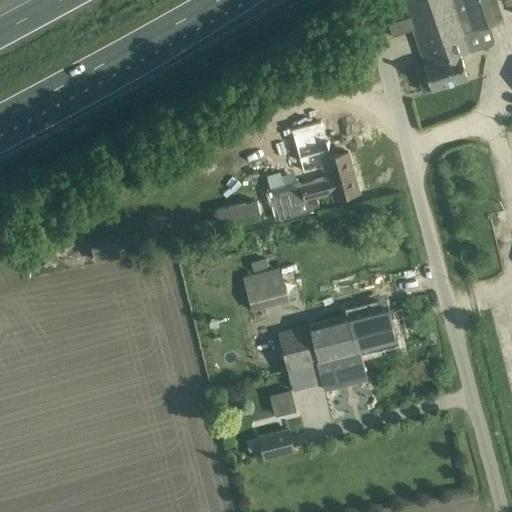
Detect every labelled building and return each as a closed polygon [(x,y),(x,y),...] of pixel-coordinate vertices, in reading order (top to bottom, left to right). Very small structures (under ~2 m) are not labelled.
[(502,20),(495,0),(403,0),(425,64),(416,67),(424,92),(468,77),(461,55),(472,51),(466,32),(478,29),(484,48),(491,45),(494,40),(489,25),(502,20)] [(222,119),(222,133),(219,133),(220,169),(230,168),(229,145),(259,141),(255,115),(222,119)] [(335,199),(340,198),(359,192),(348,151),(322,159),(327,177),(272,193),(272,191),(266,193),(269,205),(270,205),(274,220),(279,218),(292,215),(320,207),(317,197),(333,193),(335,199)] [(95,262),(119,257),(116,245),(92,250),(95,262)] [(266,259),(251,263),(253,272),(268,268),(266,259)] [(252,309),(289,298),(280,265),(243,275),(252,309)] [(355,312),(307,325),(317,362),(324,389),(367,378),(360,351),(397,341),(387,304),(355,312)] [(432,377),(428,359),(410,363),(414,381),(432,377)] [(307,364),(288,369),(293,389),(312,384),(307,364)] [(250,453),(262,450),(264,458),(294,450),(288,429),(259,436),(259,437),(247,441),(250,453)]
